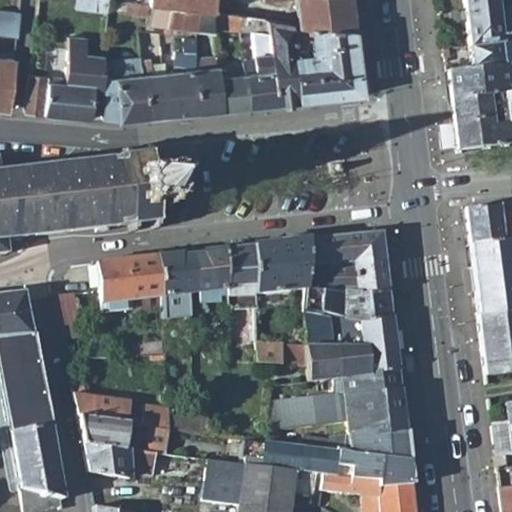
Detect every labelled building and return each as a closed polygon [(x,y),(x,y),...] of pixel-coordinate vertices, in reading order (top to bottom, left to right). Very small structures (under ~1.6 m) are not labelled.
[(145,22),(162,24),(165,5),(147,3),(128,1),(125,0),(125,9),(134,10),(134,12),(146,14),(145,22)] [(147,0),(147,3),(165,5),(197,8),(212,10),(213,0),(147,0)] [(294,0),(295,8),(351,16),(349,4),(349,0),(264,0),(265,1),(272,0),(294,0)] [(493,0),(461,0),(467,45),(468,45),(497,42),(496,37),(511,34),(511,13),(495,15),(493,0)] [(170,31),(171,25),(195,29),(197,8),(165,5),(162,24),(161,31),(170,31)] [(0,34),(15,36),(18,11),(0,8),(0,34)] [(195,29),(215,32),(213,10),(212,10),(197,8),(195,29)] [(298,22),(312,25),(353,31),(351,16),(295,8),(298,22)] [(215,35),(240,34),(239,31),(237,13),(213,10),(215,32),(215,35)] [(250,106),(278,104),(266,17),(237,13),(239,31),(251,32),(254,59),(256,72),(245,73),(250,106)] [(266,17),(278,104),(361,96),(353,31),(312,25),(298,22),(266,17)] [(511,34),(496,37),(497,42),(468,45),(470,68),(511,64),(511,34)] [(182,35),(180,51),(177,69),(149,72),(147,57),(139,58),(141,73),(149,116),(201,111),(192,68),(193,52),(195,38),(182,35)] [(43,112),(89,115),(90,115),(89,95),(101,95),(101,75),(100,57),(81,58),(81,41),(66,42),(63,82),(45,80),(43,112)] [(0,107),(9,109),(12,59),(0,56),(0,107)] [(113,57),(113,74),(101,75),(101,95),(102,117),(112,119),(149,116),(141,73),(139,58),(139,56),(113,57)] [(113,74),(113,57),(100,57),(101,75),(113,74)] [(245,73),(256,72),(254,59),(243,60),(244,64),(245,73)] [(245,73),(244,64),(218,66),(219,75),(245,73)] [(511,64),(470,68),(445,70),(448,98),(508,91),(508,77),(511,76),(511,64)] [(201,111),(222,109),(219,75),(218,66),(218,65),(192,68),(201,111)] [(219,75),(222,109),(250,106),(245,73),(219,75)] [(26,74),(24,110),(43,112),(45,80),(45,75),(26,74)] [(511,90),(508,91),(448,98),(451,123),(511,120),(511,90)] [(511,130),(511,120),(451,123),(454,149),(458,148),(508,143),(507,131),(511,130)] [(0,254),(5,254),(4,240),(8,239),(9,243),(20,242),(20,237),(94,229),(95,233),(106,231),(106,227),(127,225),(128,232),(133,231),(132,225),(147,223),(149,230),(154,229),(154,222),(160,222),(159,217),(153,217),(152,204),(161,202),(162,209),(167,208),(167,202),(175,201),(171,171),(163,172),(162,166),(157,167),(157,169),(151,170),(148,168),(147,159),(153,158),(152,152),(146,153),(145,148),(140,148),(140,154),(124,156),(123,150),(118,151),(118,157),(11,170),(10,167),(0,168),(0,254)] [(511,203),(503,204),(488,206),(460,209),(465,245),(511,241),(511,203)] [(302,240),(300,290),(315,292),(353,297),(385,293),(377,234),(302,240)] [(300,290),(302,240),(249,246),(250,295),(274,293),(300,290)] [(511,241),(465,245),(471,287),(474,315),(511,309),(511,241)] [(249,246),(220,249),(222,289),(222,311),(251,310),(250,295),(249,246)] [(200,256),(192,257),(196,290),(197,292),(222,289),(220,249),(200,252),(200,256)] [(176,254),(155,257),(160,296),(161,320),(188,316),(186,293),(187,291),(183,258),(176,258),(176,254)] [(127,311),(127,302),(160,296),(155,257),(95,264),(100,314),(127,311)] [(192,257),(183,258),(187,291),(196,290),(192,257)] [(76,326),(69,286),(49,289),(56,330),(76,326)] [(300,290),(300,315),(313,317),(315,292),(300,290)] [(385,293),(353,297),(315,292),(313,317),(346,321),(358,323),(388,319),(385,293)] [(0,399),(2,410),(19,511),(27,511),(58,506),(44,418),(19,293),(0,295),(0,399)] [(251,310),(253,345),(265,345),(265,298),(274,293),(250,295),(251,310)] [(511,309),(474,315),(482,376),(511,372),(511,309)] [(302,338),(303,347),(327,349),(325,326),(347,328),(346,321),(313,317),(300,315),(302,338)] [(337,377),(395,371),(388,319),(358,323),(359,334),(353,335),(354,340),(348,341),(347,328),(325,326),(327,349),(334,349),(337,377)] [(302,338),(279,336),(278,346),(303,347),(302,338)] [(171,341),(162,340),(162,360),(172,360),(171,341)] [(265,345),(253,345),(253,363),(278,365),(278,346),(265,345)] [(278,365),(303,367),(303,347),(278,346),(278,365)] [(346,435),(403,432),(395,371),(337,377),(334,349),(327,349),(303,347),(303,367),(304,382),(306,388),(310,388),(311,381),(315,380),(316,390),(322,389),(322,380),(329,379),(331,394),(269,402),(266,432),(344,422),(346,435)] [(412,374),(411,357),(402,358),(404,375),(408,374),(412,374)] [(83,397),(79,382),(67,384),(73,416),(164,429),(164,415),(164,408),(83,397)] [(509,454),(509,455),(511,454),(511,403),(503,404),(502,404),(504,421),(488,423),(492,456),(509,454)] [(187,419),(187,432),(197,434),(205,435),(206,406),(188,407),(187,419)] [(164,429),(187,432),(187,419),(164,415),(164,429)] [(73,416),(79,444),(151,453),(163,455),(164,429),(73,416)] [(197,434),(187,432),(164,429),(163,455),(194,459),(197,434)] [(349,455),(407,464),(403,432),(346,435),(347,444),(349,455)] [(276,445),(302,449),(303,440),(282,437),(282,439),(277,439),(276,445)] [(302,449),(327,452),(328,445),(328,444),(328,442),(304,439),(303,440),(302,449)] [(373,489),(410,485),(407,464),(349,455),(327,452),(302,449),(276,445),(265,443),(241,440),(235,465),(241,466),(242,458),(260,461),(259,469),(322,477),(372,483),(373,489)] [(127,473),(147,476),(151,453),(79,444),(79,445),(84,472),(126,479),(127,473)] [(327,452),(349,455),(347,444),(328,445),(327,452)] [(286,511),(290,489),(319,492),(322,477),(259,469),(260,461),(242,458),(241,466),(235,507),(234,511),(286,511)] [(206,461),(199,500),(235,507),(241,466),(235,465),(206,461)] [(373,489),(372,483),(322,477),(319,492),(359,499),(360,511),(413,511),(410,485),(373,489)] [(511,511),(511,485),(496,488),(499,511),(511,511)]
